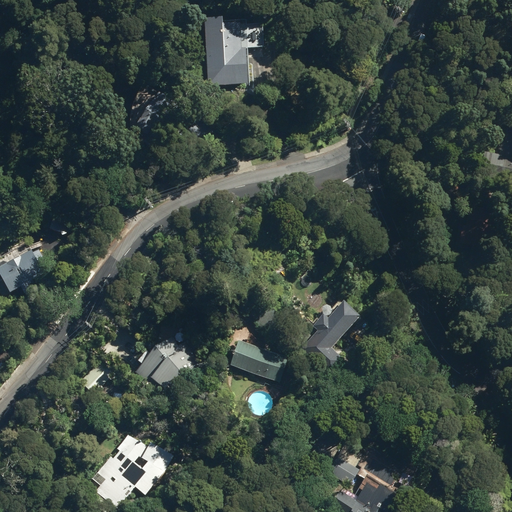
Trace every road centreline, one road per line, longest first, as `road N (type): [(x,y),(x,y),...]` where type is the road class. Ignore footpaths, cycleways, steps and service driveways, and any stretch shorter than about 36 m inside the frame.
road 1 (residential): [(353,158),(229,189),(164,216),(0,416)]
road 2 (tertiary): [(511,364),(463,346),(353,158)]
road 3 (tertiary): [(442,0),(383,128),(353,158)]
